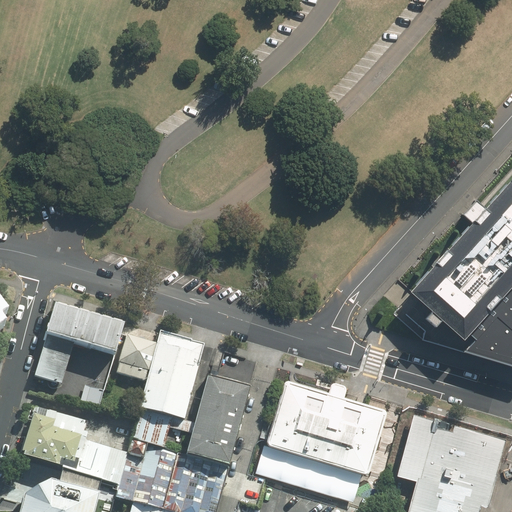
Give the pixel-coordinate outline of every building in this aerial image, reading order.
[(470,336),(511,290),(511,181),(410,293),(464,343),(470,336)] [(511,290),(470,336),(475,340),(464,351),(511,366),(511,290)] [(115,356),(123,328),(54,309),(46,337),(73,344),(115,356)] [(160,335),(139,411),(170,420),(181,423),(202,347),(193,344),(160,335)] [(157,344),(126,336),(118,365),(149,374),(157,344)] [(73,344),(46,337),(34,380),(61,387),(73,344)] [(185,456),(227,467),(249,388),(207,377),(185,456)] [(383,410),(285,383),(267,447),(365,474),(383,410)] [(139,411),(131,441),(162,450),(170,420),(139,411)] [(479,511),(481,506),(487,508),(506,441),(413,415),(396,477),(414,482),(405,511),(479,511)] [(33,417),(21,458),(69,473),(80,439),(52,430),(54,423),(33,417)] [(126,457),(142,462),(146,445),(131,441),(127,454),(126,457)] [(127,454),(84,443),(75,476),(118,488),(127,454)] [(161,511),(214,511),(227,467),(185,456),(162,450),(146,445),(142,462),(130,503),(161,511)] [(115,499),(130,503),(142,462),(126,457),(118,488),(115,499)] [(111,511),(113,504),(45,486),(21,502),(18,510),(13,511),(111,511)]
